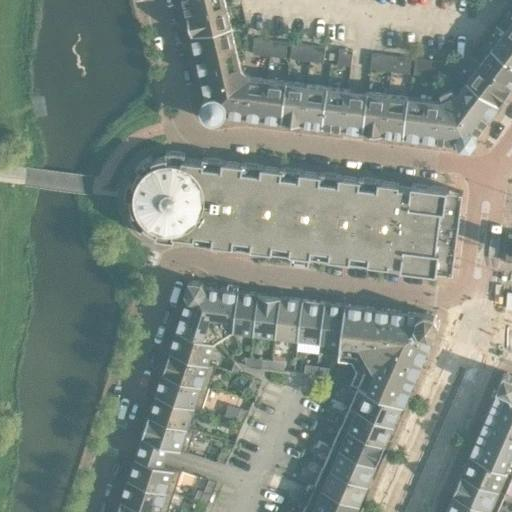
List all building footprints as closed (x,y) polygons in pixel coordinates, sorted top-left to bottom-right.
[(187,0),(183,1),(187,18),(227,9),(224,0),(187,0)] [(227,9),(187,18),(191,34),(219,28),(230,25),(227,9)] [(239,61),(238,61),(238,59),(230,25),(219,28),(191,34),(195,51),(199,69),(195,70),(197,79),(201,78),(205,96),(204,97),(202,99),(201,100),(200,102),(200,104),(199,106),(199,108),(200,109),(200,111),(201,113),(202,115),(203,116),(204,117),(205,118),(207,119),(209,120),(210,120),(212,121),(214,120),(216,120),(218,120),(220,119),(221,118),(223,116),(224,115),(225,113),(279,120),(284,80),(267,77),(251,76),(246,72),(240,68),(239,61)] [(501,55),(511,63),(511,37),(504,31),(491,47),(501,55)] [(262,46),(263,38),(257,38),(254,37),(253,37),(252,45),(262,46)] [(270,48),(271,39),(268,39),(263,38),(262,46),(261,54),(269,55),(270,48)] [(278,49),(279,40),(274,40),(271,39),(270,48),(278,49)] [(278,49),(285,50),(287,41),(279,40),(278,49)] [(298,43),(291,42),(289,58),(296,59),(298,43)] [(302,59),(304,44),(298,43),(296,59),(302,59)] [(302,59),(309,60),(310,52),(311,44),(304,44),(302,59)] [(325,46),(311,44),(310,52),(324,54),(325,46)] [(252,45),(251,53),(261,54),(262,46),(252,45)] [(479,64),(511,88),(511,86),(511,63),(501,55),(491,47),(479,64)] [(269,55),(270,55),(285,57),(285,50),(278,49),(270,48),(269,55)] [(345,49),(338,48),(337,64),(343,65),(345,49)] [(343,65),(350,65),(352,50),(345,49),(343,65)] [(309,60),(323,62),(324,54),(310,52),(309,60)] [(375,52),(372,52),(371,52),(369,68),(376,69),(378,53),(375,52)] [(376,69),(385,70),(387,54),(385,54),(378,53),(376,69)] [(392,64),(400,65),(401,56),(397,55),(393,55),(392,64)] [(409,66),(410,57),(401,56),(400,65),(409,66)] [(422,59),(415,58),(414,67),(421,68),(422,59)] [(421,68),(428,69),(430,59),(428,59),(422,59),(421,68)] [(430,59),(428,69),(428,75),(429,76),(435,76),(437,60),(432,60),(430,59)] [(437,60),(435,76),(441,77),(444,61),(441,61),(437,60)] [(444,61),(441,77),(448,78),(450,62),(445,61),(444,61)] [(392,64),(391,71),(408,73),(409,66),(400,65),(392,64)] [(479,64),(467,80),(476,87),(498,104),(511,88),(479,64)] [(421,68),(414,67),(413,73),(428,75),(428,69),(421,68)] [(298,123),(301,94),(303,82),(284,80),(279,120),(298,123)] [(457,143),(459,147),(470,148),(476,140),(474,136),(492,112),(495,114),(501,107),(498,104),(476,87),(467,80),(466,80),(466,81),(461,87),(456,93),(454,94),(452,89),(451,87),(439,92),(442,99),(440,100),(407,96),(402,136),(457,143)] [(320,125),(324,97),(325,85),(303,82),(301,94),(298,123),(320,125)] [(320,125),(343,128),(344,129),(355,130),(360,131),(360,129),(361,129),(364,102),(365,92),(364,92),(364,91),(365,91),(365,90),(360,90),(348,88),(347,88),(325,85),(324,97),(320,125)] [(361,131),(381,133),(384,105),(386,93),(366,91),(365,90),(365,91),(364,91),(364,92),(365,92),(364,102),(361,129),(360,129),(360,131),(361,131)] [(386,93),(384,105),(381,133),(402,136),(407,96),(386,93)] [(202,160),(184,158),(184,152),(174,151),(165,151),(165,156),(163,156),(160,156),(155,158),(152,159),(150,155),(146,157),(144,158),(140,161),(137,164),(135,167),(139,170),(136,174),(133,178),(132,182),(127,180),(126,184),(125,190),(125,193),(125,199),(130,199),(130,201),(131,205),(132,209),(133,212),(129,214),(130,217),(133,221),(135,224),(138,227),(141,230),(144,226),(146,228),(149,230),(153,231),(156,233),(154,237),(158,238),(163,239),(173,241),(174,235),(192,237),(191,241),(213,244),(213,243),(230,245),(230,246),(252,249),(252,248),(269,250),(269,251),(291,253),(290,255),(292,255),(292,253),(307,255),(307,257),(309,257),(309,256),(330,258),(330,257),(347,260),(347,261),(369,263),(369,262),(388,265),(389,262),(401,263),(400,267),(436,272),(436,270),(438,271),(438,269),(437,268),(438,254),(439,254),(439,252),(440,239),(441,239),(441,237),(442,222),(443,222),(443,220),(444,207),(445,207),(445,205),(446,191),(448,191),(448,189),(447,189),(447,187),(411,183),(410,187),(398,185),(399,182),(380,180),(380,179),(358,176),(358,177),(341,175),(341,174),(319,171),(319,172),(301,170),(302,169),(280,166),(280,167),(263,165),(263,164),(241,161),(241,162),(224,160),(224,159),(202,157),(202,160)] [(184,292),(187,296),(176,328),(214,341),(223,335),(202,301),(188,280),(184,292)] [(232,330),(237,290),(204,286),(201,281),(188,280),(202,301),(223,335),(232,330)] [(237,290),(232,330),(254,332),(259,293),(237,290)] [(254,332),(275,335),(280,295),(259,293),(254,332)] [(280,295),(275,335),(297,338),(302,298),(280,295)] [(297,338),(319,341),(324,301),(302,298),(297,338)] [(344,303),(324,301),(319,341),(339,343),(344,303)] [(350,382),(357,385),(402,403),(403,399),(404,400),(427,346),(432,333),(436,331),(436,330),(437,330),(439,323),(438,323),(439,322),(438,321),(439,320),(435,314),(434,314),(434,313),(433,313),(426,311),(425,311),(421,313),(414,312),(366,305),(366,306),(344,303),(339,343),(337,359),(351,361),(355,369),(350,381),(350,382)] [(208,362),(214,341),(176,328),(169,350),(215,365),(215,364),(208,362)] [(208,386),(215,365),(169,350),(162,371),(208,386)] [(271,368),(272,360),(260,358),(259,366),(271,368)] [(283,369),(284,361),(272,360),(271,368),(283,369)] [(238,373),(240,368),(234,362),(231,370),(238,373)] [(315,373),(316,365),(304,364),(303,372),(315,373)] [(327,375),(328,367),(316,365),(315,373),(327,375)] [(201,408),(208,386),(162,371),(155,393),(201,408)] [(496,391),(483,420),(484,420),(476,437),(511,452),(511,373),(506,371),(506,372),(503,371),(502,374),(501,373),(497,384),(496,387),(498,388),(496,391)] [(354,511),(402,403),(357,385),(350,382),(350,381),(339,376),(296,476),(307,481),(298,500),(288,495),(280,511),(354,511)] [(255,391),(260,380),(252,377),(247,388),(255,391)] [(193,406),(201,408),(155,393),(148,413),(194,429),(194,428),(187,425),(193,406)] [(242,421),(247,410),(239,407),(234,418),(242,421)] [(169,445),(187,451),(194,429),(148,413),(140,438),(138,445),(135,453),(137,453),(136,455),(161,463),(161,461),(162,462),(165,453),(167,447),(168,445),(169,445)] [(237,432),(242,421),(234,418),(229,430),(237,432)] [(511,511),(511,452),(476,437),(470,452),(461,472),(452,491),(444,511),(443,511),(511,511)] [(224,463),(229,451),(221,448),(216,460),(224,463)] [(137,453),(135,453),(127,477),(173,492),(181,470),(162,463),(162,462),(161,461),(161,463),(136,455),(137,453)] [(161,511),(166,511),(173,492),(127,477),(120,498),(161,511)] [(211,493),(216,481),(208,479),(203,491),(211,493)] [(158,511),(159,511),(161,511),(120,498),(115,511),(158,511)]
